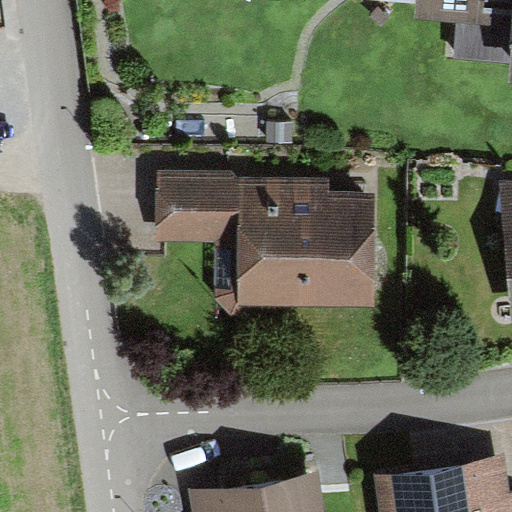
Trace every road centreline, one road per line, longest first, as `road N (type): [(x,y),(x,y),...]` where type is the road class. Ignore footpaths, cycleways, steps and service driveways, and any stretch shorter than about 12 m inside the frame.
road 1 (residential): [(103,418),(50,0)]
road 2 (residential): [(103,418),(511,390)]
